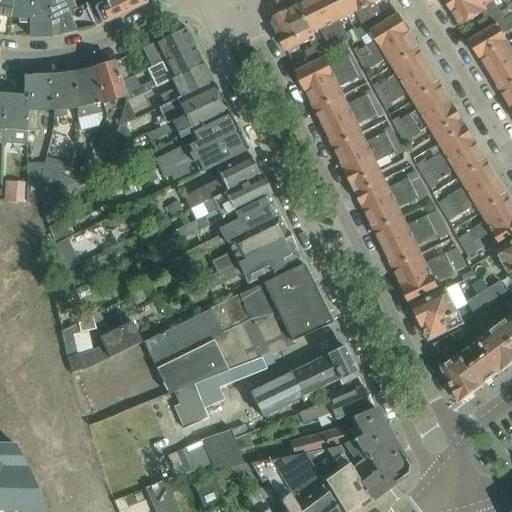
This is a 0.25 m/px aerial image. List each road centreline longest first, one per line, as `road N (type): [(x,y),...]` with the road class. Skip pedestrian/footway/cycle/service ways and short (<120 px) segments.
road 1 (residential): [(206,22),(423,460),(442,476)]
road 2 (residential): [(457,455),(239,5)]
road 3 (residential): [(195,3),(70,51),(0,55)]
road 4 (residential): [(511,156),(416,0)]
